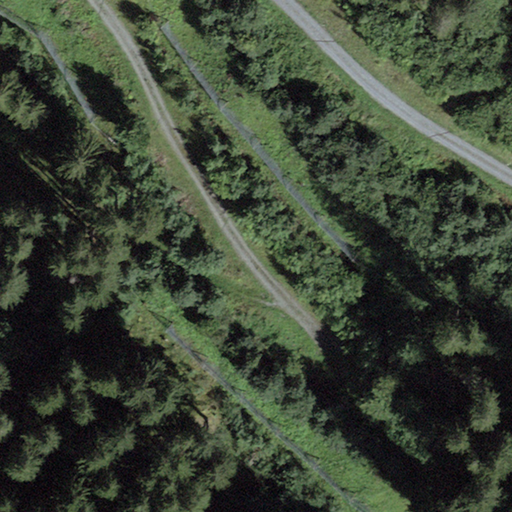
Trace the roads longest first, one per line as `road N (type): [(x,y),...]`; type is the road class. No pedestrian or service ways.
road 1 (track): [(95,0),(184,164),(312,326)]
road 2 (track): [(283,0),(377,91),(511,181)]
